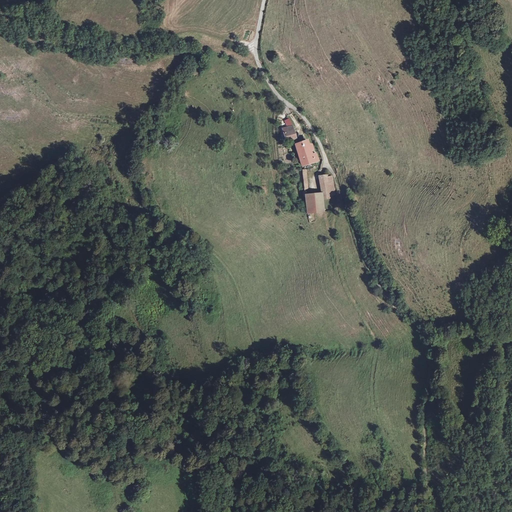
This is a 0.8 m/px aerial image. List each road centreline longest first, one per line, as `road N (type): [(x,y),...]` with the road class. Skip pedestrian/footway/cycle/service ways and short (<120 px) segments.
road 1 (track): [(438,390),(431,347),(387,302),(357,250),(327,162)]
road 2 (unclassified): [(327,162),(314,131),(259,65),(265,0)]
